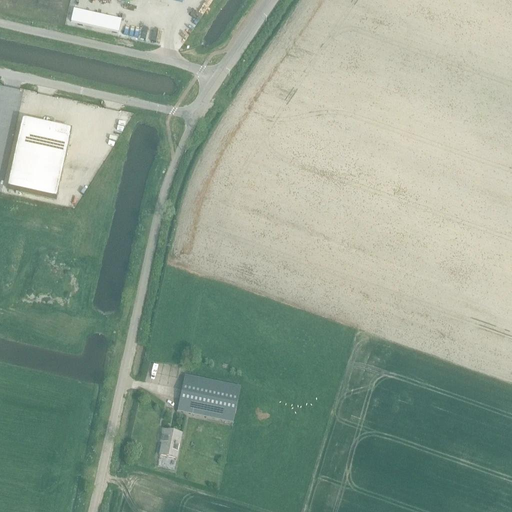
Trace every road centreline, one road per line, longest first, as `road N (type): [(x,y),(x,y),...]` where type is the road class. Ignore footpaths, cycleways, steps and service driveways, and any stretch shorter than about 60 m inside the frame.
road 1 (unclassified): [(94,511),(156,220),(189,111)]
road 2 (residential): [(218,73),(0,24)]
road 3 (residential): [(0,72),(189,111)]
